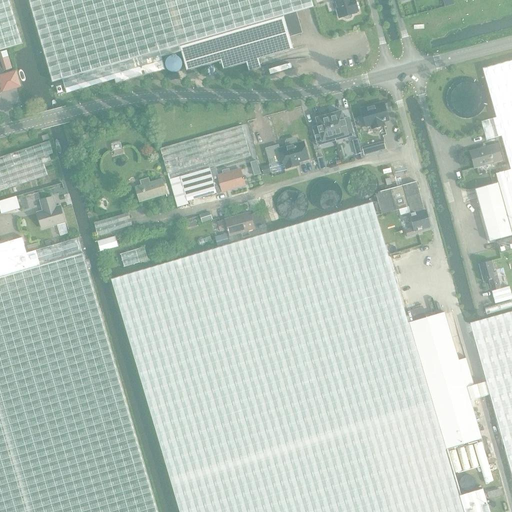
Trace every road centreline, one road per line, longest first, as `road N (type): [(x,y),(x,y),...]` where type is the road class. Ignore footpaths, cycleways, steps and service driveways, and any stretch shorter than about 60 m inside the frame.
road 1 (tertiary): [(389,73),(286,96),(147,96),(0,132)]
road 2 (unclassified): [(411,150),(144,220)]
road 3 (unclassified): [(477,309),(412,68)]
road 4 (unclassified): [(475,377),(411,150)]
